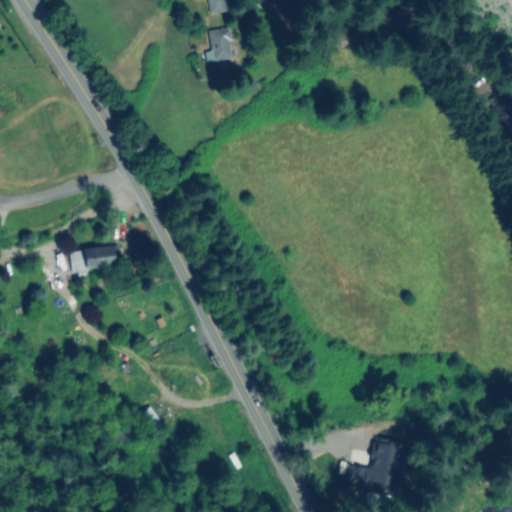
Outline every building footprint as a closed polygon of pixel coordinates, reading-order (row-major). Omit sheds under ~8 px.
[(205,0),(207,12),(224,10),(222,0),(205,0)] [(232,56),(226,26),(206,30),(210,50),(202,51),(204,61),(232,56)] [(112,243),(66,250),(69,271),(115,264),(112,243)] [(144,422),(151,431),(161,424),(148,406),(133,415),(140,425),(144,422)] [(403,442),(372,439),(370,466),(345,464),(343,488),(383,491),(383,490),(392,491),(393,478),(400,479),(403,442)]
